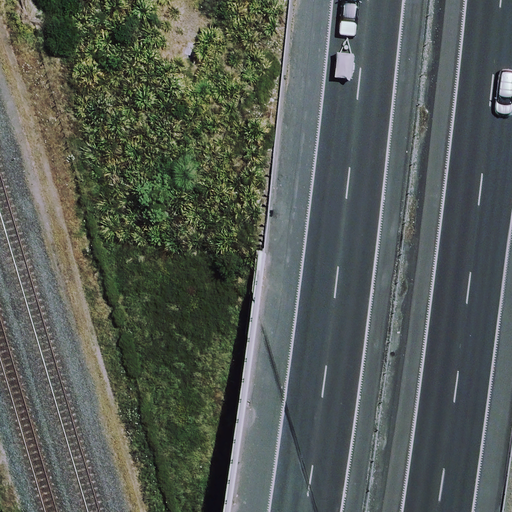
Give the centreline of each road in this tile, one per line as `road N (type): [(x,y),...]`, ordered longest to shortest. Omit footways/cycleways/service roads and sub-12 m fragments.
road 1 (motorway): [(497,0),(434,511)]
road 2 (motorway): [(300,511),(354,0)]
